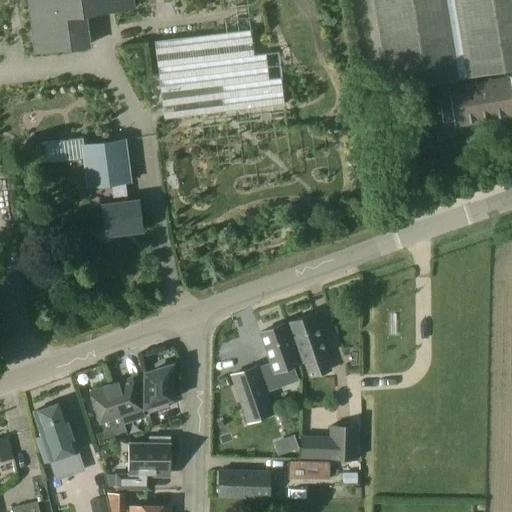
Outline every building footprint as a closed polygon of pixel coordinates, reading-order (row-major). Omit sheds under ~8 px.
[(84,15),(133,9),(131,0),(27,0),(34,53),(88,46),(84,15)] [(168,144),(203,140),(209,190),(213,216),(368,197),(358,120),(347,121),(334,20),(331,0),(222,0),(226,33),(154,42),(168,144)] [(511,0),(373,0),(388,90),(511,69),(511,0)] [(456,127),(511,118),(511,94),(509,77),(450,87),(456,127)] [(88,188),(112,185),(115,205),(103,206),(107,235),(142,230),(138,202),(128,203),(125,183),(130,183),(124,141),(84,146),(82,137),(42,143),(45,162),(84,157),(88,188)] [(303,363),(327,354),(313,314),(288,323),(303,363)] [(231,376),(248,423),(274,414),(266,392),(299,381),(294,366),(298,365),(284,324),(260,333),(271,364),(257,369),(257,367),(231,376)] [(144,375),(144,380),(145,406),(148,414),(169,407),(167,400),(170,398),(171,374),(170,374),(170,371),(168,370),(166,369),(163,369),(146,374),(144,375)] [(144,415),(133,384),(131,379),(111,386),(124,424),(145,417),(144,415)] [(142,407),(145,406),(144,380),(133,384),(142,407)] [(105,438),(126,431),(124,424),(111,386),(90,393),(105,438)] [(95,456),(79,462),(76,453),(79,452),(62,403),(33,413),(42,438),(36,440),(45,464),(50,462),(56,478),(82,470),(86,483),(87,482),(91,492),(106,489),(95,456)] [(357,460),(358,426),(329,425),(329,436),(300,436),(299,459),(357,460)] [(115,473),(115,490),(150,490),(150,472),(170,472),(170,437),(149,437),(149,443),(129,443),(129,473),(115,473)] [(287,480),(336,480),(337,462),(287,461),(287,480)] [(269,498),(270,472),(219,471),(219,497),(269,498)] [(124,511),(124,492),(109,492),(109,502),(112,502),(112,511),(124,511)] [(109,511),(106,497),(90,501),(92,511),(109,511)] [(40,511),(38,502),(12,508),(12,511),(40,511)]
